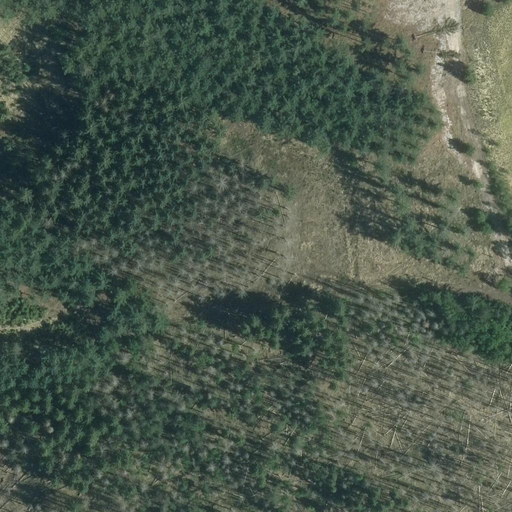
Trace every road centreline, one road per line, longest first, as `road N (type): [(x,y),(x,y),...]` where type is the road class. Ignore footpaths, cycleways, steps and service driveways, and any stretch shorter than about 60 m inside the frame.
road 1 (track): [(0,356),(351,291),(417,288),(511,302)]
road 2 (track): [(511,266),(460,91),(451,0)]
